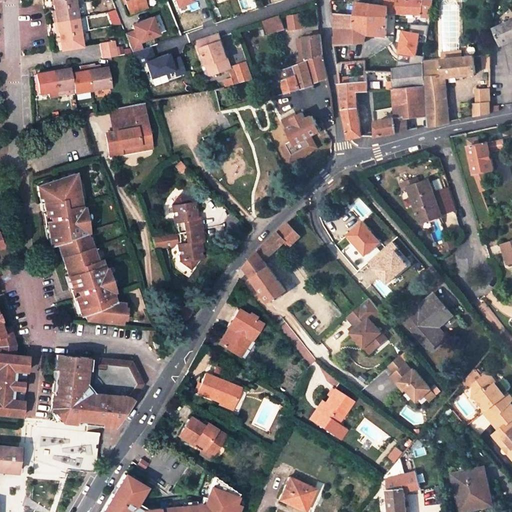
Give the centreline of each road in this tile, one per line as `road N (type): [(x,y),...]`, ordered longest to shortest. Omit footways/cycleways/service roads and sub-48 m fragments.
road 1 (tertiary): [(346,159),(256,238),(171,374)]
road 2 (residential): [(13,63),(38,337)]
road 3 (unknown): [(94,126),(147,235),(161,296),(187,348)]
road 4 (unknown): [(237,268),(265,305),(359,390)]
road 5 (tertiary): [(511,117),(346,159)]
road 6 (tertiary): [(171,374),(83,511)]
road 7 (unclassified): [(326,0),(346,159)]
road 8 (unknown): [(346,159),(439,278)]
road 9 (residential): [(38,337),(132,347),(171,374)]
